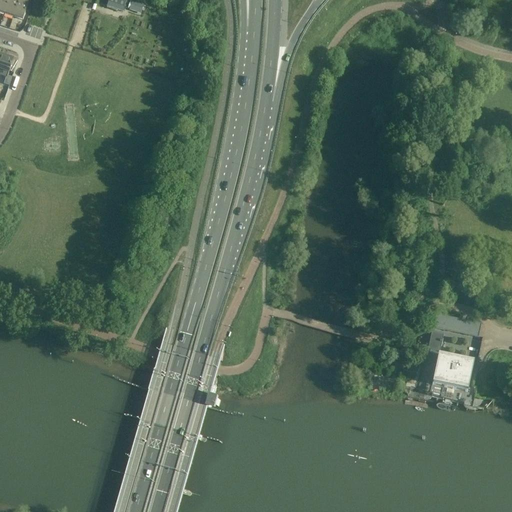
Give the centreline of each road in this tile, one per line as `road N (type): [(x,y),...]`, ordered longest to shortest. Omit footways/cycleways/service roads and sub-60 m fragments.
road 1 (primary): [(254,25),(231,167),(135,511)]
road 2 (primary): [(156,511),(265,104)]
road 3 (residential): [(0,137),(35,48),(0,36)]
road 4 (primary): [(265,104),(295,33),(322,0)]
